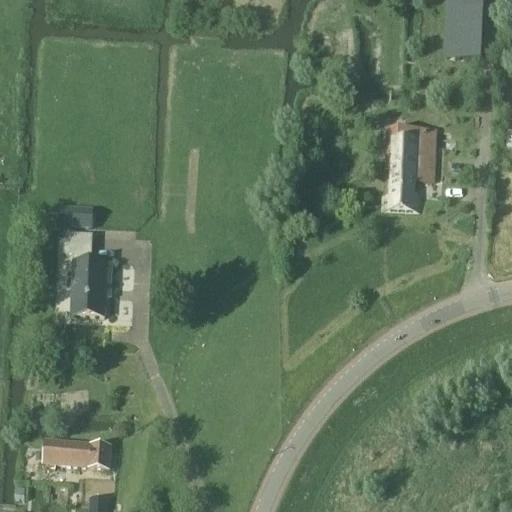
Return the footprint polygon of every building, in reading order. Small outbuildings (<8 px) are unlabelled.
[(433,184),(435,134),(385,132),(384,170),(391,170),(389,200),(380,200),(380,213),(419,215),(420,198),(413,197),(413,183),(433,184)] [(92,209),(58,208),(58,231),(92,231),(92,209)] [(71,293),(70,320),(103,321),(104,302),(109,303),(110,268),(86,268),(86,258),(89,258),(90,239),(64,238),(63,257),(73,257),(73,267),(72,267),(71,278),(66,278),(66,293),(71,293)] [(108,473),(110,451),(45,446),(43,468),(50,468),(50,472),(54,473),(55,469),(108,473)] [(104,511),(105,503),(88,502),(87,511),(104,511)]
